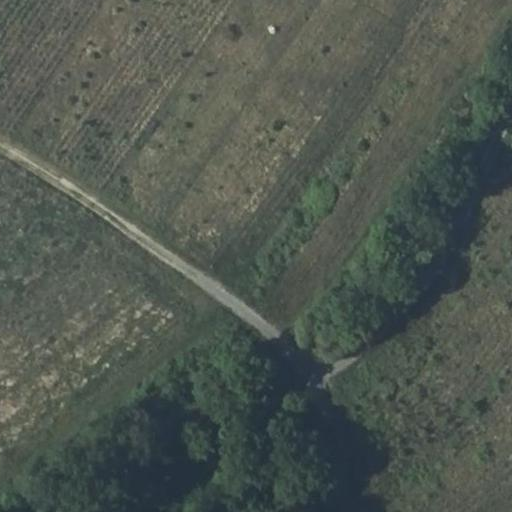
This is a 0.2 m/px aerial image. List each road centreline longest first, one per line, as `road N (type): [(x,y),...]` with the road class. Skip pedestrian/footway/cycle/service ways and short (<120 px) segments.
road 1 (track): [(0,149),(271,328),(310,374),(353,511)]
road 2 (track): [(310,374),(384,320),(435,263),(511,99)]
